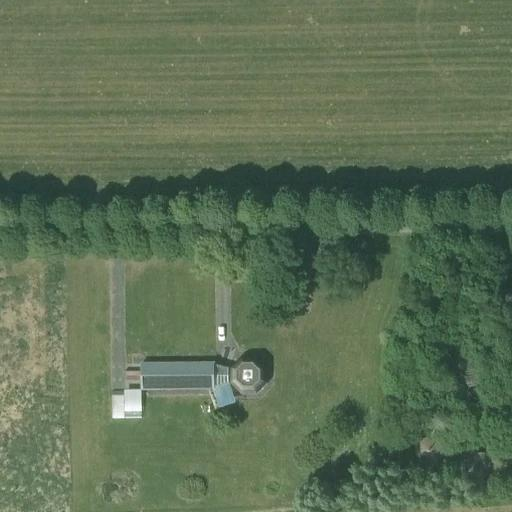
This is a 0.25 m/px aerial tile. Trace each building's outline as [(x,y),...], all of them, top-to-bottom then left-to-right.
[(484,394),(470,337),(443,344),(458,400),(484,394)] [(267,385),(267,369),(256,358),(240,359),(229,370),(215,366),(215,363),(141,364),(142,391),(215,390),(229,385),(240,396),(256,396),(267,385)] [(125,421),(125,397),(112,397),(113,421),(125,421)] [(424,437),(417,428),(408,435),(415,444),(424,437)] [(415,452),(415,453),(415,454),(415,455),(416,456),(416,457),(416,458),(417,459),(417,460),(418,461),(419,462),(420,463),(421,463),(421,464),(422,464),(422,465),(423,465),(424,465),(425,466),(426,466),(427,466),(428,466),(429,466),(430,466),(431,466),(432,466),(433,466),(434,466),(435,465),(436,465),(437,465),(437,464),(438,464),(438,463),(439,463),(440,462),(441,461),(441,460),(442,459),(442,458),(443,458),(443,457),(443,456),(444,455),(444,454),(444,453),(444,452),(444,451),(444,450),(444,449),(443,448),(443,447),(443,446),(442,446),(442,445),(441,444),(441,443),(440,442),(439,442),(439,441),(438,441),(438,440),(437,440),(437,439),(436,439),(435,439),(434,438),(433,438),(432,438),(431,438),(430,438),(429,438),(428,438),(427,438),(426,438),(425,438),(424,439),(423,439),(422,439),(422,440),(421,440),(421,441),(420,441),(419,442),(418,443),(418,444),(417,444),(417,445),(416,446),(416,447),(416,448),(415,449),(415,450),(415,451),(415,452)] [(492,481),(491,454),(459,455),(460,482),(492,481)]
